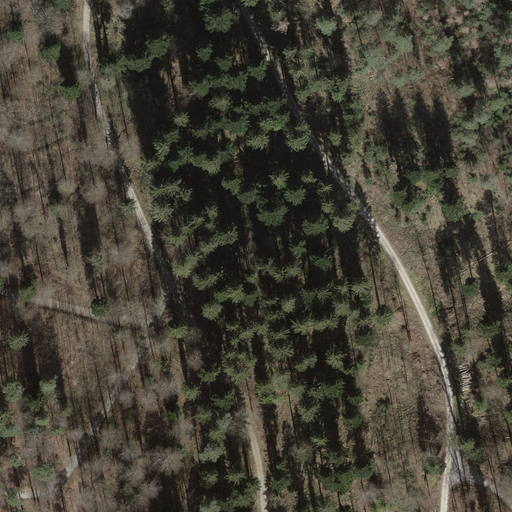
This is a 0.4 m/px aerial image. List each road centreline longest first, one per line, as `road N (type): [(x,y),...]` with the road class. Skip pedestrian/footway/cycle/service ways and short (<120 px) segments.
road 1 (track): [(241,0),(307,130),(397,263),(442,360),(450,405),(444,511)]
road 2 (track): [(88,0),(99,105),(145,226),(247,422),(265,511)]
road 3 (track): [(0,490),(43,492),(68,472),(135,360),(170,279)]
road 4 (track): [(0,291),(153,322)]
